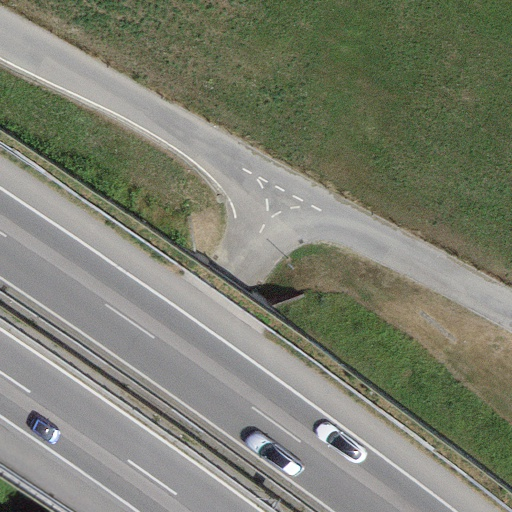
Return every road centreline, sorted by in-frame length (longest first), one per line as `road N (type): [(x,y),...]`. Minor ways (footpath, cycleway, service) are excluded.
road 1 (unclassified): [(511,317),(0,35)]
road 2 (motorway): [(395,511),(0,234)]
road 3 (motorway): [(0,376),(189,511)]
